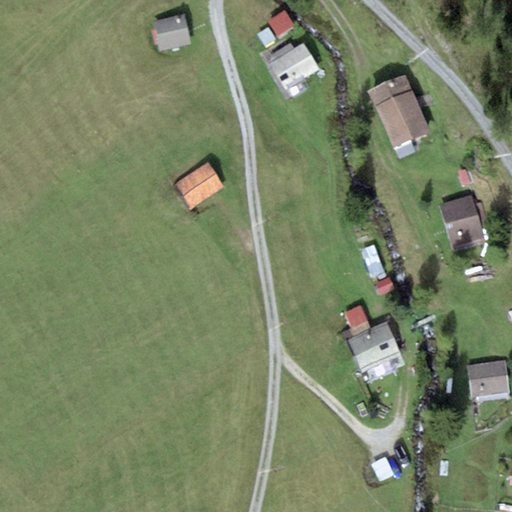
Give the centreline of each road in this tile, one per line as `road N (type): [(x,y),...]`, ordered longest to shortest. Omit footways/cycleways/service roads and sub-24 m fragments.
road 1 (track): [(255,511),(276,346),(246,118),(217,0)]
road 2 (track): [(276,346),(370,439),(389,438),(401,420),(405,376)]
road 3 (track): [(368,0),(484,113),(511,161)]
